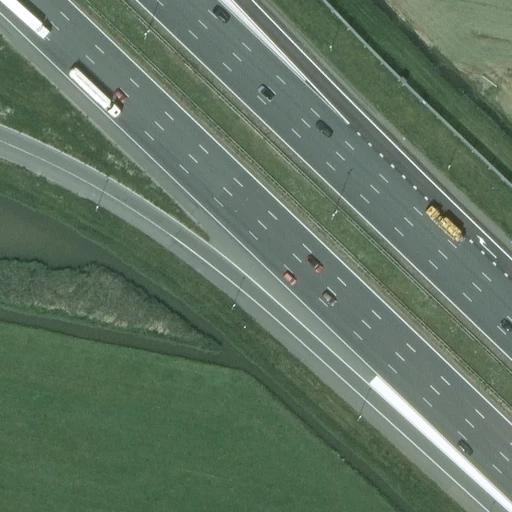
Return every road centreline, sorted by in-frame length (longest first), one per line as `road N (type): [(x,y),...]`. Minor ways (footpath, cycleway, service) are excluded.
road 1 (motorway): [(25,0),(511,466)]
road 2 (motorway): [(0,139),(124,200),(248,288),(364,391),(511,502)]
road 3 (motorway): [(511,323),(328,146)]
road 4 (motorway): [(328,146),(175,0)]
road 5 (motorway): [(328,146),(226,0)]
